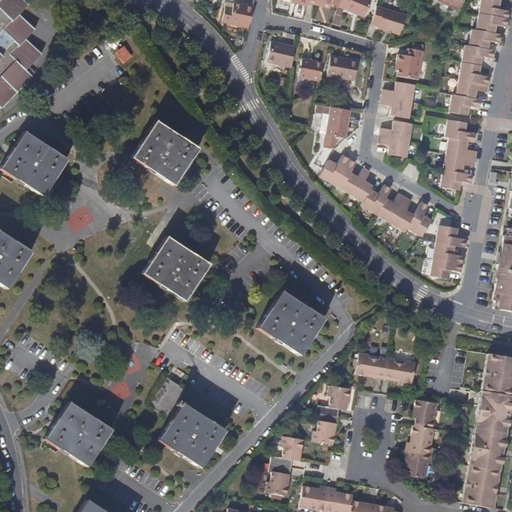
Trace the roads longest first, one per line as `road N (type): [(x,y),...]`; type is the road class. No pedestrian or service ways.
road 1 (residential): [(178,511),(347,328),(333,301),(211,183)]
road 2 (residential): [(476,219),(365,152),(377,49),(259,15)]
road 3 (residential): [(458,312),(419,295),(364,254),(287,171),(231,74)]
road 4 (residential): [(511,40),(476,219)]
road 5 (residential): [(377,471),(386,420),(361,415),(352,467)]
road 6 (residential): [(0,133),(106,63)]
